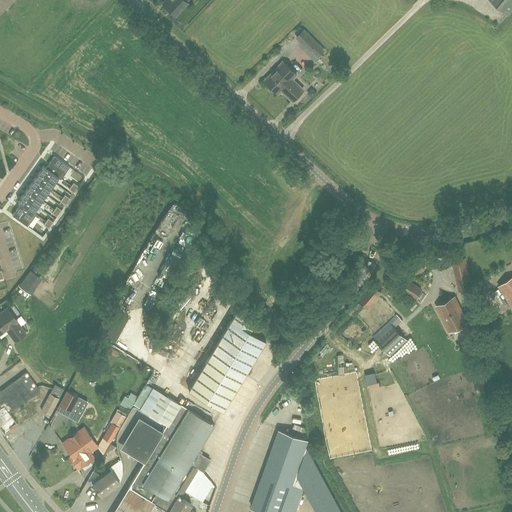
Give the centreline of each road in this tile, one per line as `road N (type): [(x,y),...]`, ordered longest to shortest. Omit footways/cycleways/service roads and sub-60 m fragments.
road 1 (tertiary): [(384,229),(128,0)]
road 2 (tertiary): [(216,511),(257,404),(373,267),(384,229)]
road 3 (tertiary): [(511,217),(424,236),(384,229)]
